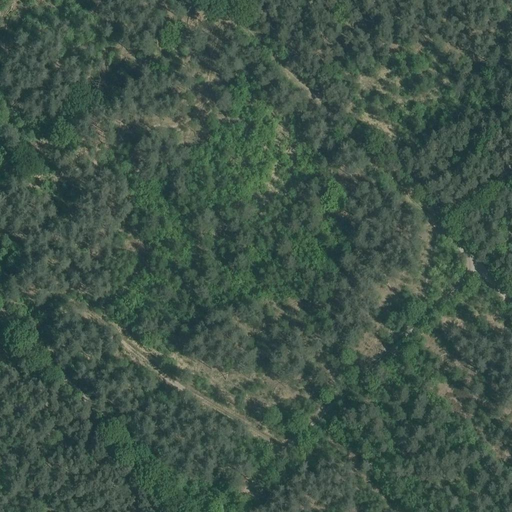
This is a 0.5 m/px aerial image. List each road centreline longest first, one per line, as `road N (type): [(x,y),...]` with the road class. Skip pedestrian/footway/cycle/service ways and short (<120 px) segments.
road 1 (track): [(511,307),(227,14),(0,169)]
road 2 (track): [(476,271),(246,491)]
road 3 (track): [(191,511),(36,348)]
